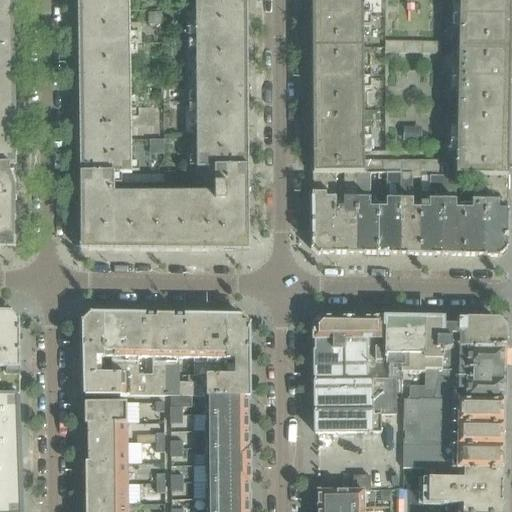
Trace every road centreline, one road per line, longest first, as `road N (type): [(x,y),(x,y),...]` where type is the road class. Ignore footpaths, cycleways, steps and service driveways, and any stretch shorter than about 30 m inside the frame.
road 1 (residential): [(280,289),(280,0)]
road 2 (residential): [(45,0),(47,281)]
road 3 (residential): [(47,281),(280,289)]
road 4 (residential): [(280,289),(511,289)]
road 5 (residential): [(47,281),(51,511)]
road 6 (residential): [(281,511),(280,289)]
